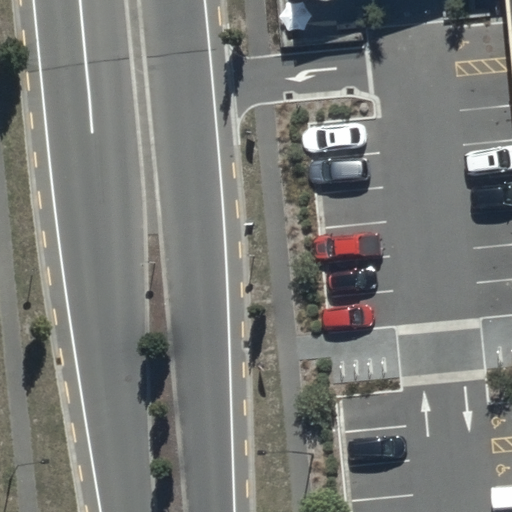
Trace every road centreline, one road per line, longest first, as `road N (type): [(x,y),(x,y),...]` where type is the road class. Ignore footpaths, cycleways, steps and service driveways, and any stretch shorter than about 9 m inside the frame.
road 1 (tertiary): [(125,511),(76,0)]
road 2 (tertiary): [(169,0),(211,511)]
